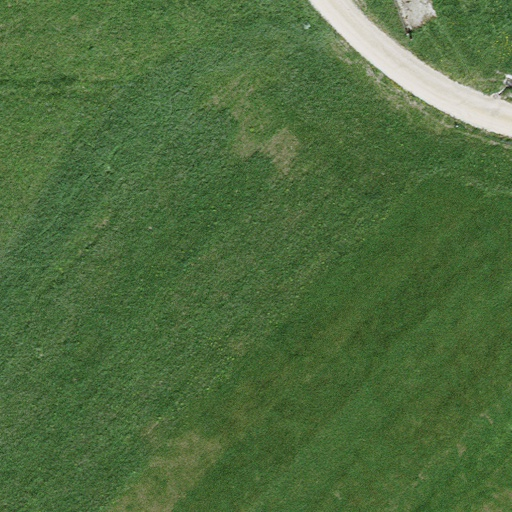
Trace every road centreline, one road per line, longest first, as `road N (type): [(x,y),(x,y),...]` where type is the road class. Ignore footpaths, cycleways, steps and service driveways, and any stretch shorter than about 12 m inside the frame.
road 1 (track): [(321,0),(377,54),(481,114),(511,122)]
road 2 (track): [(481,114),(430,39),(416,0)]
